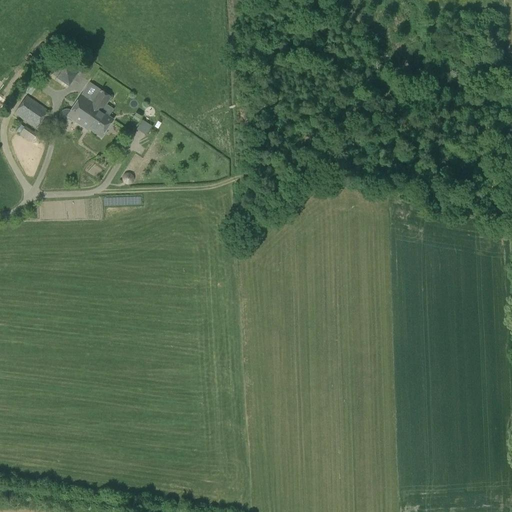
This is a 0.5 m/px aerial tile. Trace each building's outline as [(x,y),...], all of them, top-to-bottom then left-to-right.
[(79,84),(87,71),(63,55),(50,74),(56,77),(56,78),(68,86),(73,80),(79,84)] [(97,108),(101,112),(111,98),(90,83),(66,117),(85,130),(87,128),(92,120),(90,118),(97,108)] [(36,128),(47,111),(26,97),(15,113),(36,128)] [(113,120),(101,112),(97,108),(90,118),(92,120),(87,128),(100,138),(113,120)] [(146,135),(151,126),(141,119),(135,128),(146,135)] [(30,142),(35,136),(20,126),(16,132),(30,142)] [(298,174),(300,170),(282,161),(280,165),(298,174)]
